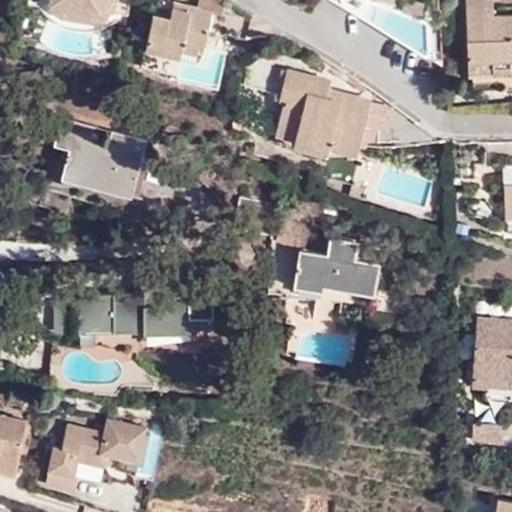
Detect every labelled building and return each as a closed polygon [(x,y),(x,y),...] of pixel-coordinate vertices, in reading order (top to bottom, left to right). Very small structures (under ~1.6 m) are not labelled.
[(110,12),(53,0),(53,3),(65,12),(94,18),(110,13),(110,12)] [(53,0),(110,12),(112,0),(53,0)] [(214,4),(201,0),(198,0),(194,0),(194,4),(173,0),(171,10),(155,7),(147,43),(199,52),(201,34),(208,36),(213,9),(214,4)] [(227,0),(200,0),(201,0),(214,4),(213,9),(226,10),(227,0)] [(426,16),(429,2),(422,0),(405,0),(404,10),(426,16)] [(466,0),(469,68),(511,65),(511,13),(494,14),(493,0),(466,0)] [(285,92),(290,65),(261,58),(255,85),(285,92)] [(335,75),(290,65),(285,92),(279,116),(300,120),(296,133),(334,141),(335,136),(364,142),(374,94),(346,87),(345,93),(332,90),(333,85),(335,75)] [(346,87),(333,85),(332,90),(345,93),(346,87)] [(109,169),(106,182),(133,189),(147,136),(116,127),(114,135),(79,126),(81,117),(63,112),(55,141),(71,146),(69,152),(67,157),(109,169)] [(300,120),(279,116),(276,128),(296,133),(300,120)] [(334,141),(296,133),(295,141),(332,150),(334,141)] [(485,142),(452,140),(453,174),(475,175),(475,162),(485,162),(485,142)] [(71,146),(55,141),(53,147),(69,152),(71,146)] [(64,170),(106,182),(109,169),(67,157),(64,170)] [(365,197),(369,186),(354,181),(351,192),(365,197)] [(272,231),(275,200),(240,193),(235,224),(272,231)] [(283,218),(279,241),(300,246),(303,231),(308,232),(310,223),(283,218)] [(318,281),(317,287),(375,298),(382,260),(358,255),(361,239),(331,234),(328,250),(302,245),(296,276),(318,281)] [(316,294),(317,287),(318,281),(296,276),(293,290),(316,294)] [(80,327),(213,326),(214,290),(192,290),(192,283),(138,283),(138,292),(100,291),(100,287),(80,287),(80,327)] [(511,317),(479,316),(473,380),(492,381),(491,401),(511,402),(511,317)] [(0,405),(0,446),(2,447),(0,456),(0,462),(20,467),(31,413),(0,405)] [(84,447),(91,448),(115,455),(117,448),(140,454),(147,422),(111,414),(107,428),(69,419),(64,442),(56,440),(48,474),(83,483),(86,467),(79,466),(84,447)] [(479,439),(510,438),(510,422),(479,422),(479,439)] [(86,467),(91,448),(84,447),(79,466),(86,467)] [(511,511),(511,499),(501,497),(497,511),(511,511)]
